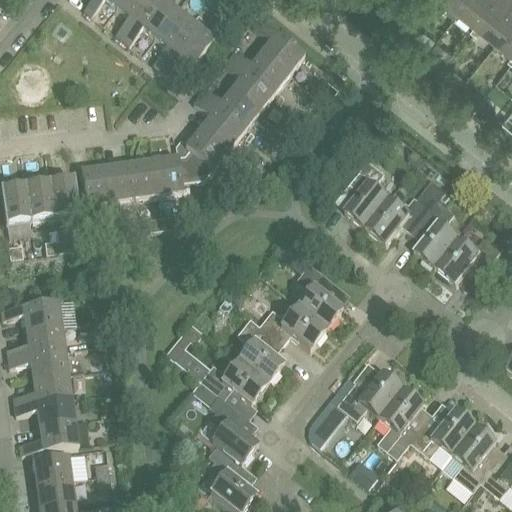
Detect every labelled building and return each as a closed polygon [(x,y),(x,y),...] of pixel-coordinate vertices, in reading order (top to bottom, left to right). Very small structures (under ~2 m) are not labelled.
[(104,5),(117,15),(127,0),(95,0),(83,15),(91,21),(104,5)] [(123,46),(158,1),(157,0),(127,0),(117,15),(128,24),(115,40),(123,46)] [(446,0),(461,12),(470,0),(446,0)] [(470,0),(461,12),(477,25),(480,27),(502,0),(470,0)] [(511,0),(502,0),(480,27),(483,30),(499,43),(511,26),(511,6),(510,5),(511,1),(511,0)] [(142,35),(154,45),(177,16),(158,1),(123,46),(129,52),(142,35)] [(161,77),(196,31),(177,16),(154,45),(166,54),(152,70),(161,77)] [(511,26),(499,43),(511,53),(511,26)] [(269,48),(261,58),(289,80),(304,62),(259,27),(253,35),(269,48)] [(215,47),(196,31),(161,77),(166,81),(180,65),(193,75),(215,47)] [(415,34),(406,46),(421,58),(431,46),(432,45),(416,33),(415,34)] [(435,48),(424,61),(440,73),(450,60),(435,48)] [(274,100),(289,80),(261,58),(251,71),(234,58),(230,63),(274,100)] [(240,85),(232,95),(258,119),(274,100),(230,63),(223,72),(240,85)] [(447,65),(441,73),(460,89),(466,81),(447,65)] [(200,100),(243,138),(258,119),(232,95),(221,109),(204,95),(200,100)] [(209,123),(201,132),(229,156),(243,138),(200,100),(193,109),(209,123)] [(174,152),(176,163),(181,189),(205,186),(229,156),(201,132),(186,151),(180,146),(174,152)] [(153,167),(158,202),(183,199),(181,189),(176,163),(153,167)] [(153,167),(129,170),(134,206),(158,202),(153,167)] [(384,180),(368,167),(349,191),(359,199),(345,218),(366,234),(389,205),(377,195),(382,189),(379,187),(384,180)] [(129,170),(104,173),(109,209),(134,206),(129,170)] [(85,213),(109,209),(104,173),(80,177),(85,213)] [(73,186),(49,189),(54,225),(78,222),(73,186)] [(412,241),(419,231),(431,216),(438,207),(446,198),(432,187),(417,206),(415,203),(408,211),(406,209),(401,214),(389,205),(366,234),(387,251),(402,233),(412,241)] [(49,189),(25,193),(30,229),(54,225),(49,189)] [(0,196),(6,232),(30,229),(25,193),(0,196)] [(438,207),(431,216),(419,231),(430,239),(415,257),(436,274),(459,245),(447,235),(451,230),(449,228),(454,220),(438,207)] [(161,224),(162,236),(175,234),(173,222),(161,224)] [(150,238),(162,236),(161,224),(148,225),(150,238)] [(113,231),(114,243),(127,241),(125,229),(113,231)] [(102,245),(114,243),(113,231),(100,232),(102,245)] [(100,236),(87,238),(88,245),(101,244),(100,236)] [(471,255),(459,245),(436,274),(457,291),(472,273),(482,281),(500,257),(484,244),(479,251),(476,249),(471,255)] [(57,246),(59,259),(71,257),(69,245),(57,246)] [(46,261),(59,259),(57,246),(44,248),(46,261)] [(281,248),(273,258),(276,260),(301,280),(309,270),(298,262),(281,248)] [(21,252),(9,254),(10,266),(23,264),(21,252)] [(332,289),(309,270),(301,280),(296,286),(302,292),(300,295),(306,299),(296,312),(326,335),(343,314),(324,299),(332,289)] [(231,303),(238,311),(243,308),(243,301),(239,296),(231,303)] [(224,306),(219,313),(222,316),(228,315),(231,311),(224,306)] [(25,338),(61,333),(58,309),(1,317),(2,326),(23,323),(25,338)] [(258,333),(273,344),(282,352),(290,341),(309,356),(326,335),(296,312),(286,324),(281,320),(279,322),(271,316),(258,333)] [(265,354),(273,344),(258,333),(249,325),(236,342),(243,347),(241,350),(247,355),(237,367),(267,390),(283,369),(265,354)] [(190,331),(182,341),(190,347),(193,350),(202,341),(190,331)] [(7,356),(8,365),(64,357),(61,333),(25,338),(28,353),(7,356)] [(64,357),(8,365),(9,374),(30,371),(32,386),(68,381),(64,357)] [(200,388),(218,403),(223,407),(231,397),(250,411),(267,390),(237,367),(227,379),(222,375),(220,377),(213,372),(210,375),(204,369),(193,383),(200,388)] [(366,415),(377,424),(401,396),(380,379),(365,397),(355,389),(337,412),(356,427),(366,415)] [(13,404),(14,412),(71,405),(68,381),(32,386),(34,401),(13,404)] [(399,461),(409,449),(417,439),(407,432),(422,412),(401,396),(377,424),(389,434),(380,446),(399,461)] [(215,453),(238,471),(239,472),(257,450),(233,430),(240,421),(223,407),(218,403),(209,414),(216,419),(209,427),(221,436),(210,449),(215,453)] [(36,418),(39,434),(75,429),(71,405),(14,412),(15,421),(36,418)] [(427,427),(417,439),(409,449),(428,465),(439,452),(450,461),(473,433),(451,416),(437,435),(427,427)] [(78,453),(75,429),(39,434),(41,448),(19,451),(21,461),(78,453)] [(472,498),(479,489),(489,476),(480,469),(495,450),(473,433),(450,461),(440,474),(472,498)] [(120,435),(111,436),(113,450),(115,449),(125,448),(123,434),(120,435)] [(238,471),(215,453),(208,462),(214,467),(206,477),(219,487),(209,499),(225,511),(246,511),(256,500),(230,480),(238,471)] [(31,468),(35,492),(71,487),(68,463),(31,468)] [(395,467),(381,485),(386,489),(395,478),(392,476),(398,470),(395,467)] [(496,467),(489,476),(479,489),(499,505),(508,493),(511,495),(511,469),(507,476),(496,467)] [(107,470),(94,472),(96,484),(108,482),(107,470)] [(377,481),(371,476),(361,489),(367,494),(377,481)] [(110,494),(108,482),(96,484),(98,496),(110,494)] [(71,487),(35,492),(37,511),(69,511),(75,511),(71,487)] [(410,495),(404,503),(413,510),(419,502),(410,495)] [(198,497),(189,508),(194,511),(201,511),(208,504),(198,497)]
